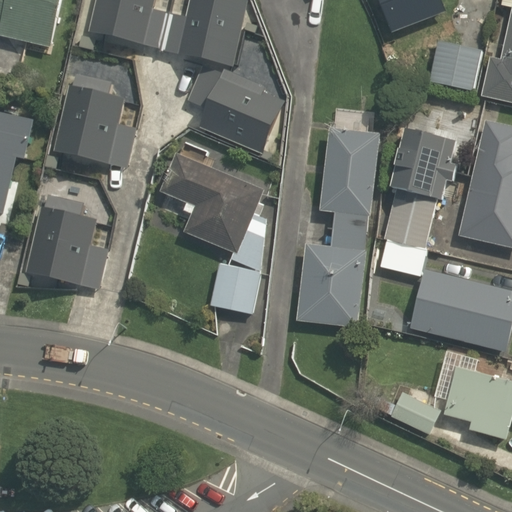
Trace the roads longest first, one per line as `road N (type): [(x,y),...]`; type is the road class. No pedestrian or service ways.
road 1 (tertiary): [(0,352),(163,386),(445,511)]
road 2 (unknown): [(278,0),(305,100),(282,319),(260,424)]
